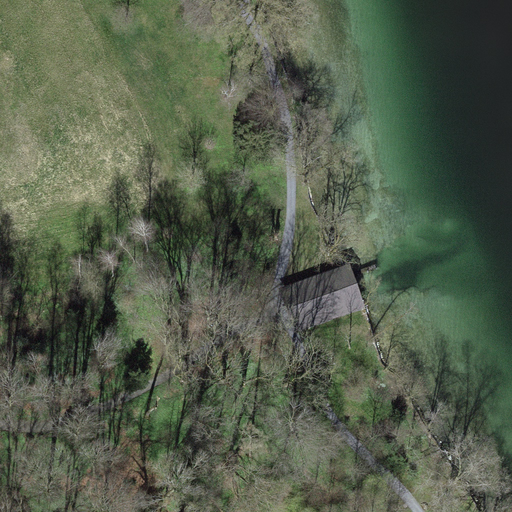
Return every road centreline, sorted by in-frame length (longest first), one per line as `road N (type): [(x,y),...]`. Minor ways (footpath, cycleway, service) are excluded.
road 1 (track): [(418,511),(326,413),(288,330),(279,300),(291,196),(288,137),(246,0)]
road 2 (track): [(0,424),(73,417),(281,307)]
